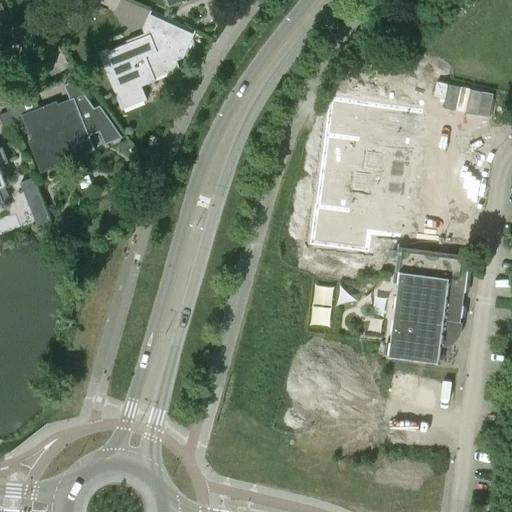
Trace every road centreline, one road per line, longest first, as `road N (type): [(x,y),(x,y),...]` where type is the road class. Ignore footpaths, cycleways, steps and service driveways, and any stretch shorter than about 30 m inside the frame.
road 1 (tertiary): [(153,476),(154,433),(240,131),(266,84),(335,0)]
road 2 (tertiary): [(309,0),(249,76),(211,142),(126,424),(104,462)]
road 3 (residential): [(456,511),(502,161),(511,151)]
